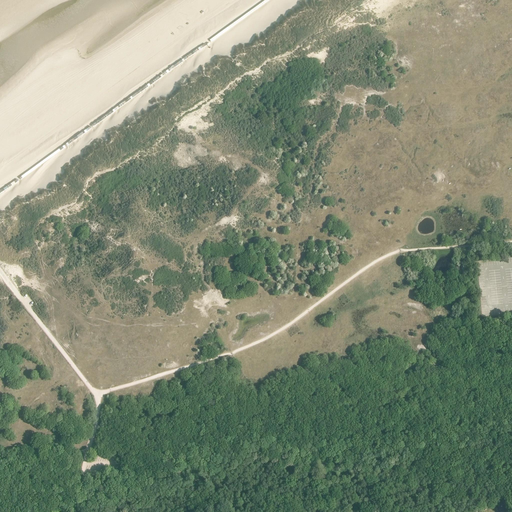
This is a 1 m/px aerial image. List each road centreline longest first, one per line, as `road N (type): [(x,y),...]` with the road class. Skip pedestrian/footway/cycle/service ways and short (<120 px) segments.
road 1 (unknown): [(511,438),(312,479),(278,462),(245,462),(124,511)]
road 2 (track): [(511,473),(327,501)]
